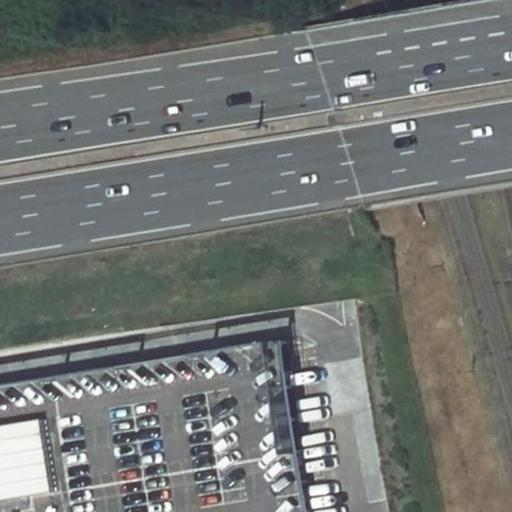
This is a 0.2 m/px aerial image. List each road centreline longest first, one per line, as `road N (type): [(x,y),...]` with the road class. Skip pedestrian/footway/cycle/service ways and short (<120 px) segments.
road 1 (unknown): [(0,358),(308,312),(335,323),(365,511)]
road 2 (trunk): [(511,59),(0,145)]
road 3 (trunk): [(0,209),(511,127)]
road 4 (unknown): [(54,475),(299,438)]
road 5 (unknown): [(46,425),(288,384)]
